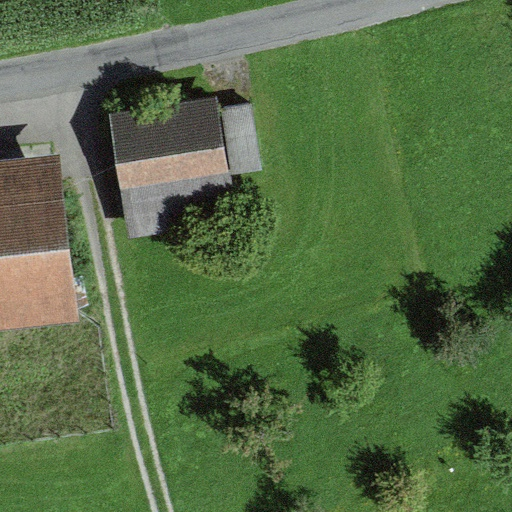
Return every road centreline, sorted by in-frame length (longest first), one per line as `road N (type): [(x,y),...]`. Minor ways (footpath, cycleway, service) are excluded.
road 1 (track): [(174,511),(146,417),(74,74)]
road 2 (unclassified): [(393,0),(0,86)]
